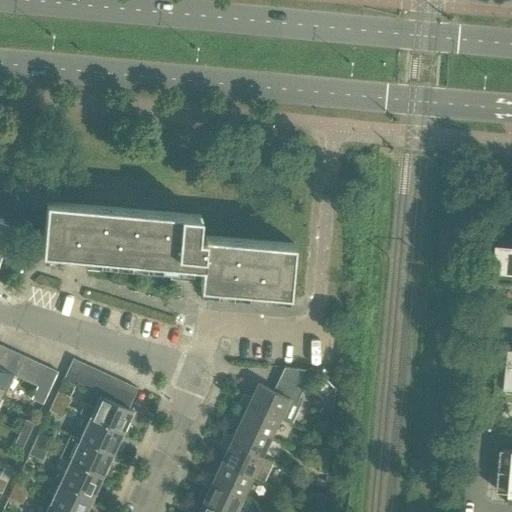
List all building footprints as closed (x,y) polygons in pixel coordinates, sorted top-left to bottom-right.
[(42,251),(124,259),(129,209),(46,201),(42,251)] [(185,276),(200,278),(204,238),(198,237),(200,215),(129,209),(124,259),(176,263),(175,269),(185,270),(185,276)] [(0,251),(5,237),(7,231),(10,221),(1,218),(0,218),(0,251)] [(496,278),(511,279),(511,243),(499,242),(500,235),(484,234),(483,240),(499,242),(496,278)] [(204,236),(204,238),(200,278),(200,286),(289,294),(293,243),(204,236)] [(14,352),(3,346),(0,353),(0,369),(5,371),(14,352)] [(506,401),(511,401),(511,347),(511,348),(509,360),(497,358),(494,395),(506,396),(506,401)] [(5,371),(12,375),(15,376),(24,356),(14,352),(5,371)] [(24,356),(15,376),(26,382),(36,361),(24,356)] [(63,380),(74,385),(84,363),(72,358),(63,380)] [(36,361),(26,382),(37,386),(46,366),(36,361)] [(74,385),(85,390),(95,368),(84,363),(74,385)] [(46,366),(37,386),(48,391),(57,371),(46,366)] [(85,390),(95,394),(104,373),(95,368),(85,390)] [(0,395),(2,397),(7,386),(5,386),(10,375),(12,376),(12,375),(5,371),(0,369),(0,395)] [(95,394),(99,396),(100,395),(106,399),(115,378),(104,373),(95,394)] [(242,394),(239,399),(279,418),(283,420),(291,424),(300,403),(296,401),(303,387),(280,376),(273,390),(257,383),(251,397),(242,395),(243,394),(242,394)] [(115,378),(106,399),(117,403),(126,383),(115,378)] [(117,403),(128,408),(137,388),(126,383),(117,403)] [(48,391),(37,386),(31,399),(42,404),(48,391)] [(57,391),(53,401),(67,407),(71,398),(57,391)] [(100,395),(99,396),(94,408),(87,405),(83,403),(79,414),(82,415),(89,418),(122,433),(132,410),(128,408),(117,403),(106,399),(100,395)] [(245,410),(239,423),(269,438),(279,418),(239,399),(237,405),(238,405),(245,410)] [(67,407),(53,401),(48,411),(62,417),(67,407)] [(89,418),(79,439),(112,455),(122,433),(89,418)] [(25,420),(19,433),(27,436),(33,423),(25,420)] [(224,433),(221,439),(260,458),(261,457),(269,438),(239,423),(233,436),(224,434),(225,433),(224,433)] [(27,436),(19,433),(13,446),(21,449),(27,436)] [(60,456),(69,461),(102,476),(112,455),(79,439),(70,434),(60,456)] [(37,435),(33,444),(47,451),(51,441),(37,435)] [(226,449),(220,462),(251,477),(252,477),(263,482),(272,462),(261,457),(260,458),(221,439),(219,444),(220,445),(220,444),(226,449)] [(47,451),(33,444),(28,454),(42,461),(47,451)] [(320,448),(319,460),(328,461),(329,449),(320,448)] [(511,449),(501,449),(499,470),(511,470),(511,449)] [(328,461),(319,460),(318,473),(327,474),(328,461)] [(69,461),(59,483),(92,498),(102,476),(69,461)] [(206,472),(203,478),(242,497),(251,477),(220,462),(214,475),(206,473),(206,472)] [(5,464),(0,474),(0,477),(7,481),(13,468),(5,464)] [(511,470),(499,470),(497,491),(509,492),(508,504),(511,504),(511,470)] [(17,478),(12,488),(27,495),(31,485),(17,478)] [(208,488),(202,501),(227,511),(235,511),(242,497),(203,478),(200,483),(201,484),(202,483),(208,488)] [(59,483),(49,505),(63,511),(85,511),(92,498),(59,483)] [(27,495),(12,488),(8,498),(22,504),(27,495)] [(316,494),(315,506),(324,507),(325,494),(316,494)] [(187,511),(227,511),(202,501),(197,511),(188,511),(187,511)]
